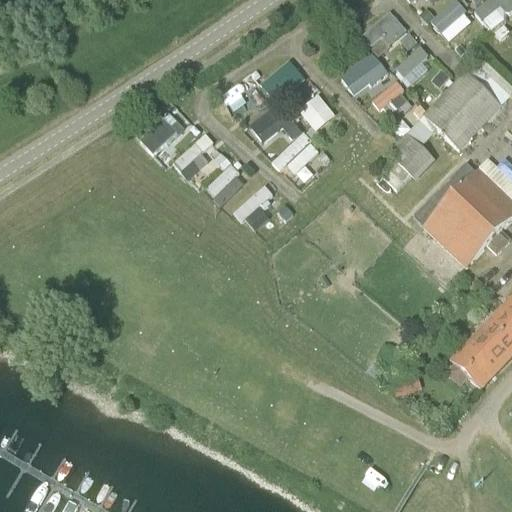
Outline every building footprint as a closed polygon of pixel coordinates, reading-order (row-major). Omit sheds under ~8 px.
[(457,0),(430,22),(446,42),(474,19),(458,0),(457,0)] [(487,31),(511,10),(511,1),(511,0),(486,0),(471,12),(487,31)] [(376,58),(404,31),(386,12),(358,39),(376,58)] [(389,47),(396,57),(413,44),(406,34),(389,47)] [(418,64),(425,57),(416,47),(391,71),(407,88),(425,71),(418,64)] [(335,79),(351,99),(384,72),(368,53),(335,79)] [(271,105),(302,82),(285,61),(255,85),(271,105)] [(437,134),(458,154),(500,110),(465,76),(419,125),(433,138),(437,134)] [(223,107),(245,93),(239,83),(217,98),(223,107)] [(367,104),(383,120),(405,99),(390,83),(367,104)] [(293,114),(311,133),(330,115),(312,96),(293,114)] [(242,128),(258,146),(286,120),(282,115),(272,124),(261,111),(242,128)] [(135,142),(147,155),(180,127),(168,114),(135,142)] [(288,142),(298,131),(289,122),(278,132),(288,142)] [(204,164),(197,156),(210,144),(201,135),(169,165),(184,182),(204,164)] [(297,135),(265,164),(274,174),(281,168),(289,177),(315,153),(297,135)] [(409,179),(429,159),(407,137),(387,158),(409,179)] [(209,159),(220,172),(199,189),(214,207),(241,185),(215,154),(209,159)] [(474,176),(465,167),(412,222),(425,232),(466,271),(486,250),(496,259),(510,244),(501,235),(511,223),(511,206),(477,173),(474,176)] [(248,234),(264,221),(255,209),(239,222),(248,234)] [(511,305),(452,367),(454,369),(445,377),(460,391),(468,383),(479,394),(511,360),(511,305)] [(411,378),(383,383),(386,398),(414,392),(411,378)] [(259,405),(271,389),(257,379),(245,395),(259,405)] [(287,397),(274,415),(291,427),(304,408),(287,397)] [(322,442),(332,426),(318,417),(308,433),(322,442)]
